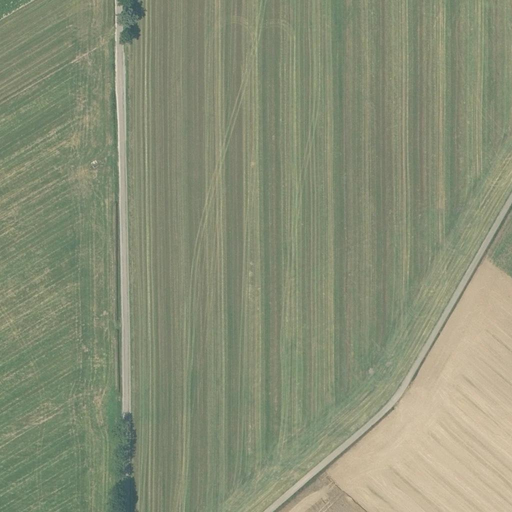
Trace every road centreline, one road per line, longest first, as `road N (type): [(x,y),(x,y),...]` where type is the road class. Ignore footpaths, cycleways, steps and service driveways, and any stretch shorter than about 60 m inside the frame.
road 1 (unclassified): [(123,511),(118,0)]
road 2 (unclassified): [(268,511),(398,394),(511,198)]
